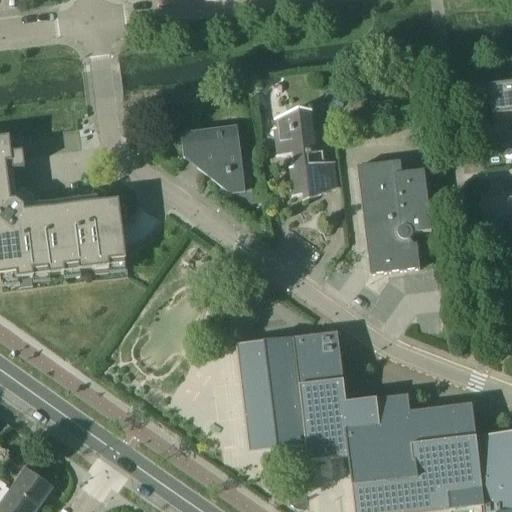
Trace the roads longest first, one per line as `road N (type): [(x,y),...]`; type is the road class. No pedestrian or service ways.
road 1 (residential): [(92,21),(112,152),(381,345),(511,397)]
road 2 (residential): [(92,21),(267,0)]
road 3 (tertiary): [(122,462),(0,374)]
